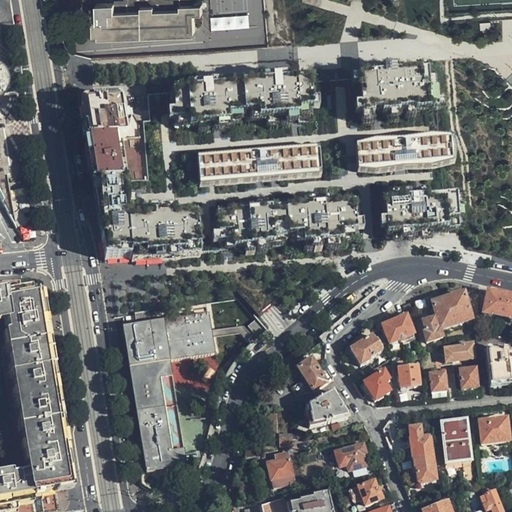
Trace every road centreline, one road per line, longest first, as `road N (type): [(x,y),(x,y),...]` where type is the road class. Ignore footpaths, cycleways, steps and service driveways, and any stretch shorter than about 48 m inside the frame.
road 1 (residential): [(150,511),(206,496),(248,372),(352,283),(385,269),(421,267)]
road 2 (primary): [(13,0),(55,259)]
road 3 (primary): [(128,511),(88,255)]
road 4 (primary): [(88,255),(46,0)]
road 5 (primary): [(55,259),(93,511)]
road 6 (unclassified): [(421,267),(339,336),(332,351),(332,367),(367,416)]
road 7 (unclassified): [(367,416),(511,398)]
